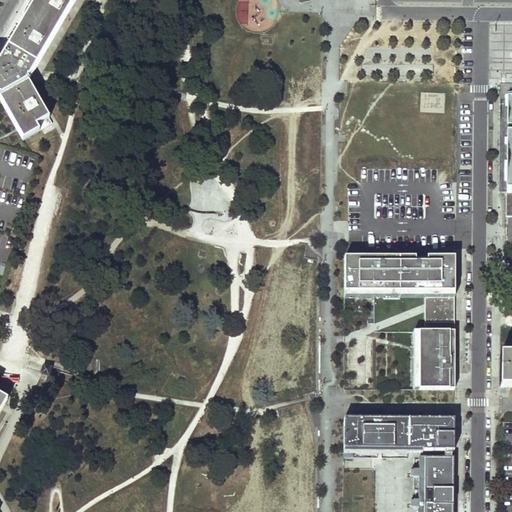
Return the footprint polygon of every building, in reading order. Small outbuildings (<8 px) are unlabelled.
[(26,81),(73,0),(35,0),(0,60),(0,103),(21,141),(36,132),(34,127),(46,119),(26,84),(25,84),(25,81),(26,81)] [(511,126),(506,126),(506,102),(503,102),(503,122),(499,122),(498,194),(505,194),(506,130),(511,130),(511,126)] [(458,257),(340,256),(340,296),(457,297),(458,257)] [(455,330),(409,331),(409,395),(455,394),(455,330)] [(511,354),(499,355),(498,387),(511,387),(511,354)] [(42,372),(49,374),(51,367),(44,365),(42,372)] [(454,418),(338,419),(338,455),(416,454),(455,454),(454,418)] [(455,511),(455,454),(416,454),(416,511),(455,511)]
